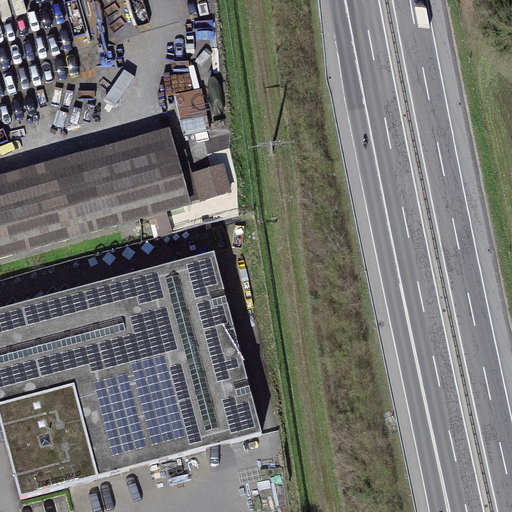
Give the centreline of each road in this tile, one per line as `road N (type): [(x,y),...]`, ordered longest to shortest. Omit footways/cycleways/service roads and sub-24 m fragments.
road 1 (motorway): [(511,492),(410,0)]
road 2 (motorway): [(408,238),(467,511)]
road 3 (motorway): [(408,238),(447,511)]
road 4 (motorway): [(362,0),(408,238)]
